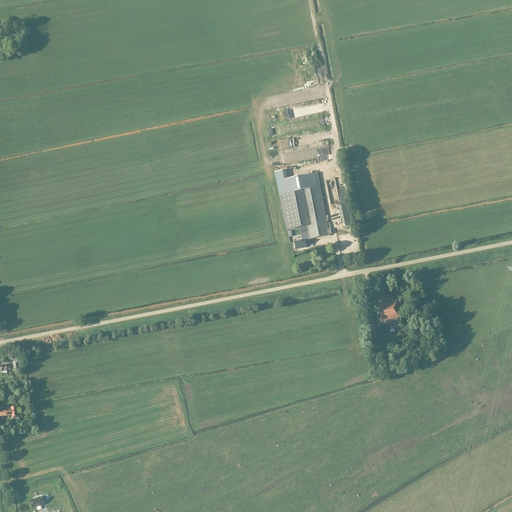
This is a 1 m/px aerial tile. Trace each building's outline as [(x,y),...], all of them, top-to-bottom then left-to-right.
[(294,242),(296,250),(306,248),(305,240),(329,235),(320,187),(290,193),(289,188),(279,190),(287,231),(299,228),(302,241),(294,242)] [(348,204),(338,206),(342,228),(352,226),(348,204)] [(397,318),(398,318),(399,317),(396,302),(388,304),(387,300),(385,301),(384,297),(378,299),(382,321),(393,319),(393,322),(380,326),(382,333),(403,327),(402,325),(401,325),(399,321),(398,321),(397,318)] [(377,344),(372,319),(364,321),(370,346),(377,344)] [(21,370),(19,355),(16,355),(17,363),(15,364),(14,359),(14,356),(12,356),(12,359),(11,359),(11,360),(10,360),(10,361),(11,361),(11,362),(12,362),(13,371),(21,370)] [(16,407),(15,407),(10,408),(11,410),(0,411),(0,416),(11,415),(12,415),(12,419),(17,419),(16,407)] [(44,505),(41,497),(29,501),(32,509),(44,505)]
